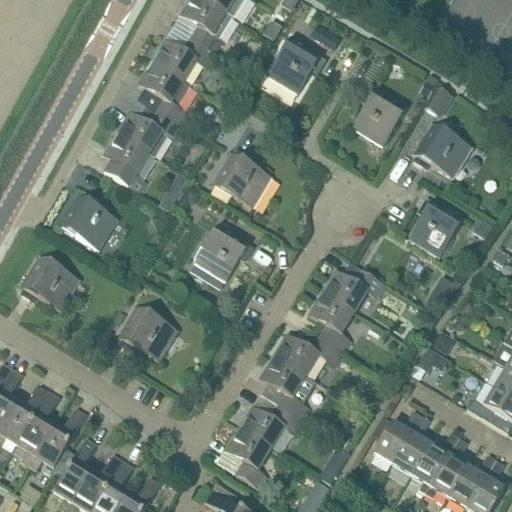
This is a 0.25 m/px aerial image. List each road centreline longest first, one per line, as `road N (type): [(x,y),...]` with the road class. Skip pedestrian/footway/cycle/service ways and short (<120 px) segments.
road 1 (residential): [(11,202),(37,218),(160,0)]
road 2 (residential): [(192,444),(317,239),(340,220)]
road 3 (unclassified): [(11,202),(124,0)]
road 4 (residential): [(192,444),(0,329)]
